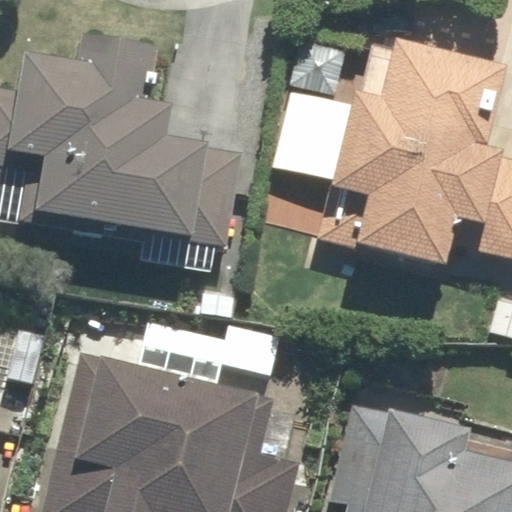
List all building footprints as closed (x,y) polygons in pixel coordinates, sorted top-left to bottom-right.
[(0,171),(24,175),(17,226),(60,232),(61,226),(192,245),(205,149),(168,144),(172,114),(145,110),(153,49),(79,39),(75,65),(21,58),(17,92),(0,89),(0,171)] [(503,76),(369,47),(337,197),(364,203),(354,253),(444,272),(448,249),(511,263),(511,163),(501,161),(503,155),(487,152),(503,76)] [(511,296),(492,292),(479,349),(511,356),(511,296)] [(229,511),(256,400),(77,358),(41,511),(229,511)] [(465,433),(351,406),(326,506),(346,511),(511,511),(511,469),(459,456),(465,433)]
